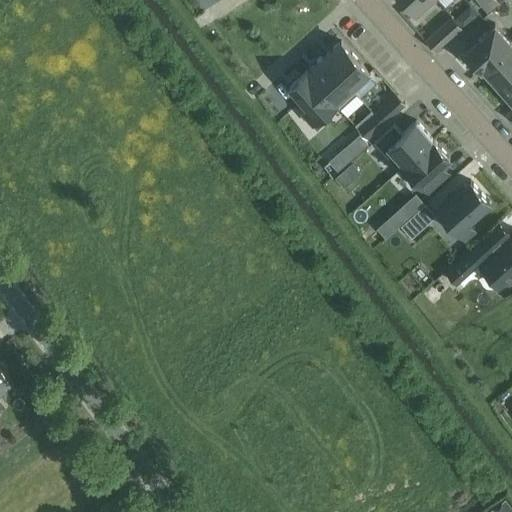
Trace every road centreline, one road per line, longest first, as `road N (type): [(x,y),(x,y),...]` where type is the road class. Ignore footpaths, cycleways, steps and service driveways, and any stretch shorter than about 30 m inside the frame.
road 1 (unclassified): [(171,511),(0,285)]
road 2 (residential): [(365,0),(511,162)]
